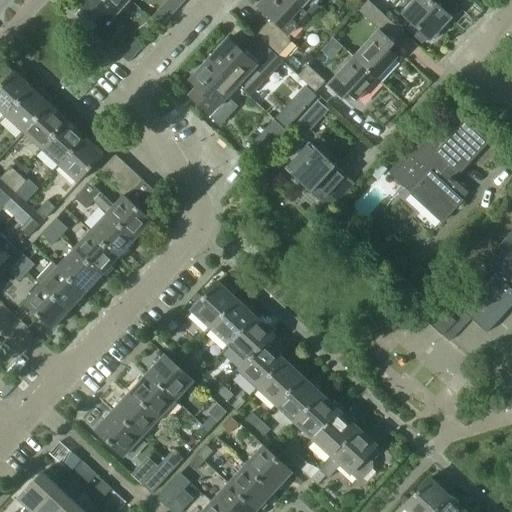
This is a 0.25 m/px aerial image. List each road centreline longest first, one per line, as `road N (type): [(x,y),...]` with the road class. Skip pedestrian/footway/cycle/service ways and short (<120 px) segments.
road 1 (residential): [(0,444),(194,231),(196,196),(122,98)]
road 2 (residential): [(122,98),(211,0)]
road 3 (residential): [(511,103),(466,59),(511,10)]
